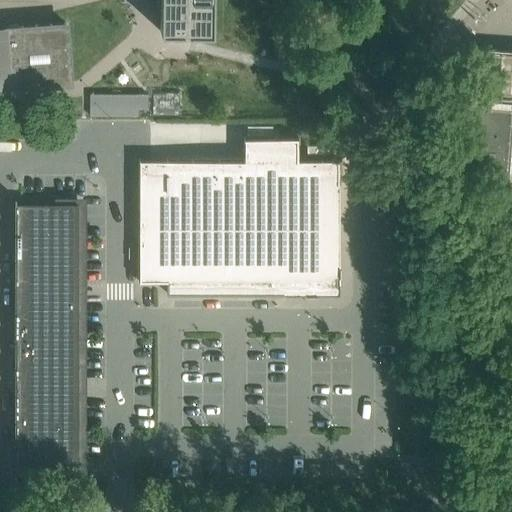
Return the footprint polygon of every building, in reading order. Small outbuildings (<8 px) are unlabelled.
[(160,0),(160,30),(212,31),(212,0),(160,0)] [(0,86),(70,82),(65,22),(53,23),(20,25),(21,27),(22,36),(0,37),(0,86)] [(480,78),(479,94),(511,96),(511,45),(483,43),(480,78)] [(511,106),(474,104),(474,97),(475,78),(465,77),(455,76),(452,122),(461,123),(471,124),(469,145),(492,184),(493,185),(494,186),(495,187),(497,188),(499,188),(500,188),(502,187),(503,187),(505,186),(506,184),(507,182),(507,181),(510,148),(511,117),(511,106)] [(474,104),(511,106),(511,96),(479,94),(480,78),(475,78),(474,97),(474,104)] [(91,91),(91,114),(140,115),(140,92),(91,91)] [(139,158),(138,158),(138,159),(138,181),(138,182),(139,203),(138,203),(138,204),(138,230),(138,231),(138,257),(138,258),(138,279),(138,280),(139,280),(153,280),(165,280),(165,292),(281,292),(281,279),(295,279),(295,280),(296,280),(296,279),(322,279),(322,280),(323,280),(323,279),(322,279),(322,205),(323,205),(323,204),(322,185),(323,185),(323,184),(337,184),(337,185),(338,185),(338,183),(338,181),(338,159),(338,158),(337,158),(337,159),(321,159),(321,158),(320,158),(320,159),(297,159),(297,137),(297,136),(296,136),(296,137),(270,137),(270,136),(269,136),(269,137),(244,137),(244,136),(243,136),(243,138),(268,138),(268,159),(257,159),(257,158),(256,158),(256,159),(244,159),(244,158),(243,158),(243,159),(218,159),(218,158),(217,158),(217,159),(192,159),(192,158),(191,158),(191,159),(166,159),(166,158),(165,158),(165,159),(150,159),(139,159),(139,158)] [(15,197),(14,197),(13,477),(15,477),(15,472),(66,473),(66,472),(77,472),(77,259),(77,202),(15,202),(15,197)]
